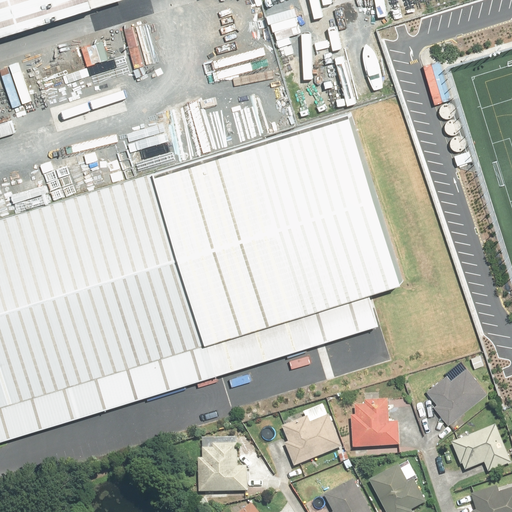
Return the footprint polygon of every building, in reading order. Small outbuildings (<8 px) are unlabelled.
[(0,0),(0,34),(112,0),(0,0)] [(453,112),(454,111),(455,109),(455,107),(454,105),(453,103),(451,102),(449,101),(447,101),(445,102),(444,103),(443,105),(442,107),(442,109),(444,111),(445,113),(447,113),(449,114),(451,113),(453,112)] [(392,285),(337,104),(0,206),(0,434),(362,325),(354,296),(392,285)] [(458,128),(459,127),(460,125),(460,123),(459,121),(458,119),(456,118),(454,117),(452,118),(450,118),(449,120),(448,122),(447,124),(448,126),(449,128),(450,129),(452,130),(454,130),(456,129),(458,128)] [(462,146),(464,144),(464,142),(465,140),(464,138),(463,136),(461,135),(459,135),(457,135),(455,136),(453,137),(452,139),(452,141),(452,143),(453,145),(455,146),(457,147),(459,147),(461,147),(462,146)] [(469,149),(456,154),(459,162),(472,158),(469,149)] [(466,373),(428,393),(446,427),(484,407),(466,373)] [(346,404),(348,445),(395,442),(393,401),(346,404)] [(289,464),(336,443),(320,406),(272,428),(289,464)] [(494,425),(450,443),(461,472),(482,464),(486,474),(510,464),(494,425)] [(191,447),(194,493),(244,490),(241,444),(191,447)] [(402,470),(373,481),(385,511),(413,511),(418,510),(402,470)] [(476,511),(511,511),(511,481),(470,496),(476,511)] [(366,511),(350,482),(316,500),(321,511),(366,511)] [(268,511),(263,502),(243,511),(268,511)]
